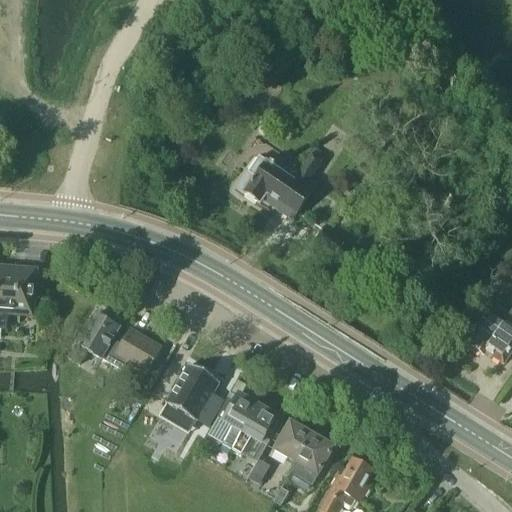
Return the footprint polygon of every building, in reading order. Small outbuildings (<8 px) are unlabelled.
[(311,193),(304,188),(321,162),(310,155),(293,181),(257,158),(235,191),(257,205),(260,201),(292,222),(311,193)] [(343,246),(322,232),(314,243),(336,257),(343,246)] [(0,332),(5,333),(6,318),(32,320),(36,272),(23,271),(15,270),(0,268),(0,332)] [(511,313),(510,312),(507,316),(493,307),(466,345),(483,357),(485,354),(503,366),(511,351),(511,313)] [(94,315),(67,360),(78,366),(86,353),(100,361),(118,371),(123,362),(145,375),(161,349),(130,331),(122,344),(113,339),(118,330),(115,328),(118,324),(108,319),(106,322),(94,315)] [(187,367),(165,406),(196,424),(196,423),(207,429),(222,403),(212,397),(218,385),(187,367)] [(231,452),(257,407),(238,396),(222,423),(232,429),(222,447),(231,452)] [(260,445),(276,419),(257,407),(231,452),(240,458),(251,440),(260,445)] [(290,423),(273,453),(295,465),(311,436),(290,423)] [(295,465),(289,476),(311,488),(317,478),(334,449),(311,436),(295,465)] [(359,504),(367,490),(364,487),(372,474),(370,472),(369,469),(365,467),(362,467),(352,462),(341,480),(338,478),(318,511),(338,511),(343,505),(351,510),(356,502),(359,504)] [(257,486),(268,469),(259,464),(249,481),(257,486)] [(281,491),(273,505),(280,509),(284,501),(288,495),(281,491)]
